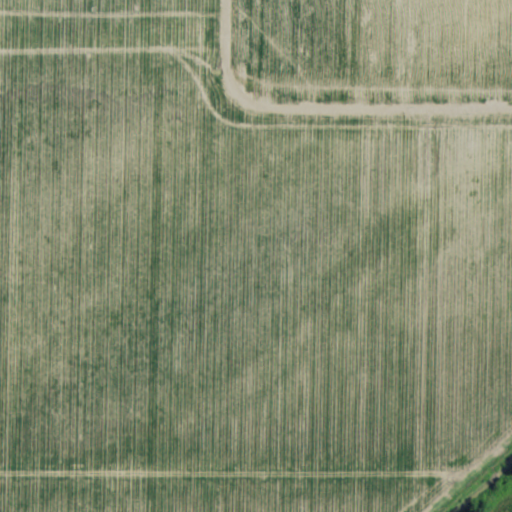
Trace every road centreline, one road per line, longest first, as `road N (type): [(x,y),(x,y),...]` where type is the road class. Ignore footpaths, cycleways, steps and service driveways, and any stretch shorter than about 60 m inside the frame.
road 1 (track): [(0,471),(469,474)]
road 2 (track): [(511,113),(248,107),(230,91),(227,0)]
